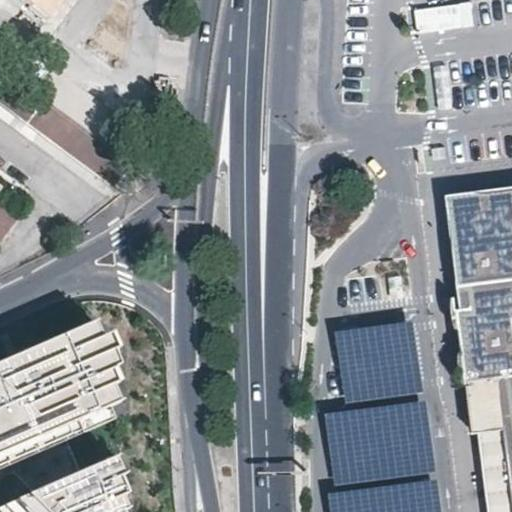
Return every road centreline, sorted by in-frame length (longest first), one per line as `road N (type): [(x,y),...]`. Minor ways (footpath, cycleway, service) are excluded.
road 1 (primary): [(253,423),(280,366),(293,0)]
road 2 (primary): [(250,51),(253,423)]
road 3 (primary): [(250,51),(220,102),(214,136),(201,394)]
road 4 (primary): [(211,0),(188,183)]
road 5 (residential): [(188,183),(72,268)]
road 6 (primary): [(188,183),(183,323)]
road 7 (residential): [(72,268),(136,288),(183,323)]
road 8 (primary): [(201,394),(197,441),(213,511)]
